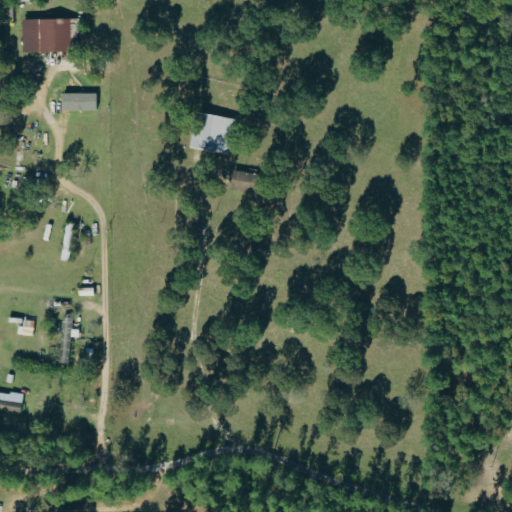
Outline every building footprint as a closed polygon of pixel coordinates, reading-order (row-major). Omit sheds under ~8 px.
[(72,51),(71,37),(81,37),(81,18),(25,19),(25,52),(72,51)] [(59,85),(58,114),(72,114),(72,104),(99,105),(100,88),(79,87),(80,78),(69,77),(69,86),(59,85)] [(232,154),(238,118),(202,112),(196,148),(232,154)] [(232,189),(256,192),(259,173),(234,170),(232,189)] [(61,363),(72,363),(74,317),(63,317),(61,363)] [(0,409),(22,413),(25,395),(0,391),(0,409)]
